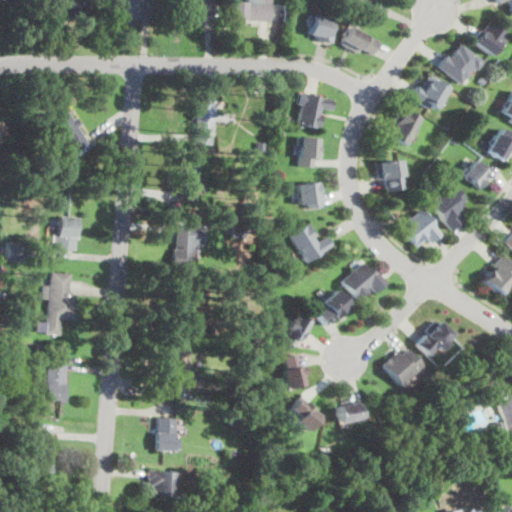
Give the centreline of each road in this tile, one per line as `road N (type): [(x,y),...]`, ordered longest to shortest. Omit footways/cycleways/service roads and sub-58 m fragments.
road 1 (residential): [(99,511),(135,64)]
road 2 (residential): [(437,5),(370,95),(351,152),(352,191),(390,253),(511,339)]
road 3 (residential): [(0,66),(306,67),(370,95)]
road 4 (residential): [(429,285),(511,195)]
